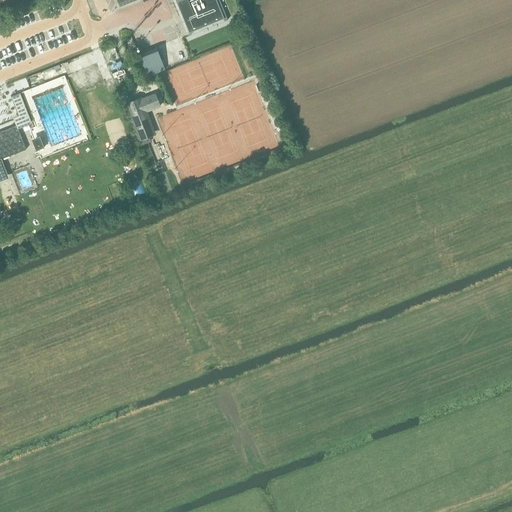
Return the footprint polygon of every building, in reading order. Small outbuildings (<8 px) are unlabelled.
[(174,0),(189,33),(224,19),(215,0),(174,0)] [(156,48),(139,55),(147,76),(161,70),(164,69),(156,48)] [(11,97),(22,127),(32,123),(21,93),(11,97)] [(124,104),(138,140),(155,134),(146,111),(159,106),(154,93),(141,98),(140,98),(124,104)] [(16,126),(0,132),(0,182),(2,181),(3,184),(9,181),(8,179),(10,179),(3,159),(26,150),(16,126)] [(40,138),(34,141),(37,150),(44,148),(40,138)]
